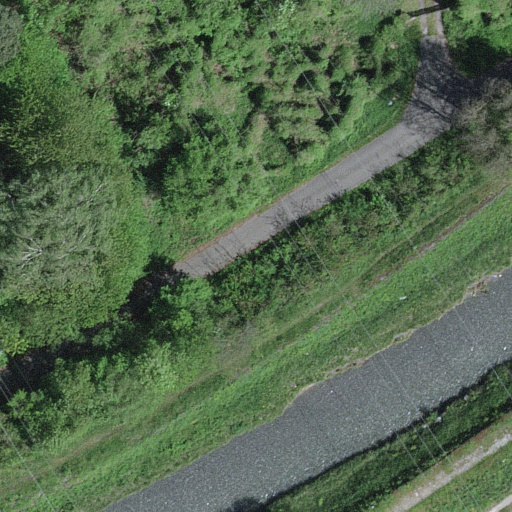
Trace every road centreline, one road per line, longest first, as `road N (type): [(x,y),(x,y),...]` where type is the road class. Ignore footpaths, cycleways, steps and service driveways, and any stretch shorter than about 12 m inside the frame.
road 1 (unclassified): [(0,364),(443,126),(511,65)]
road 2 (track): [(443,126),(426,0)]
